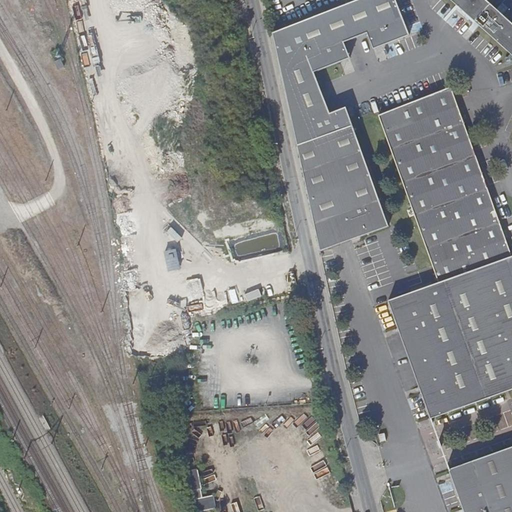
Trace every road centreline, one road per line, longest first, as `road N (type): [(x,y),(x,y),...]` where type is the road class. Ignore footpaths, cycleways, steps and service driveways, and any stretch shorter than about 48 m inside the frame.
road 1 (unclassified): [(252,0),(370,511)]
road 2 (unknown): [(144,184),(153,91),(137,0)]
road 3 (unknown): [(230,292),(168,295),(151,250),(144,184)]
road 4 (unknown): [(144,184),(215,251),(230,292)]
